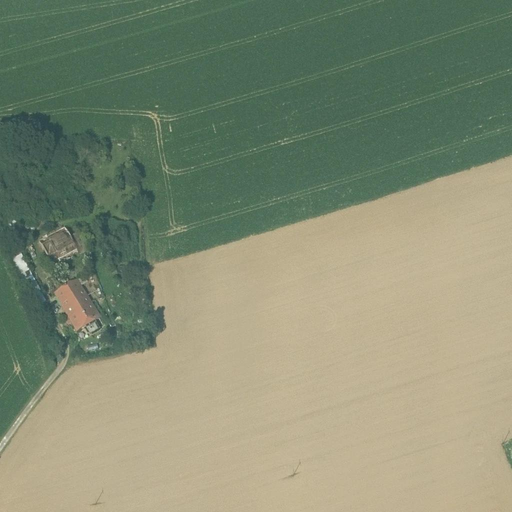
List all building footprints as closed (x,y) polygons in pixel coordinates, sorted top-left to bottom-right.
[(77,251),(59,260),(64,271),(80,263),(79,259),(81,258),(80,256),(90,250),(80,232),(77,234),(72,224),(65,228),(77,251)] [(77,251),(65,228),(39,242),(51,264),(59,260),(77,251)] [(41,294),(19,257),(9,262),(29,300),(41,294)] [(85,327),(92,323),(99,319),(92,306),(76,281),(56,294),(77,331),(85,327)] [(29,300),(28,301),(32,309),(44,303),(41,294),(29,300)] [(92,323),(85,327),(89,334),(96,330),(92,323)]
